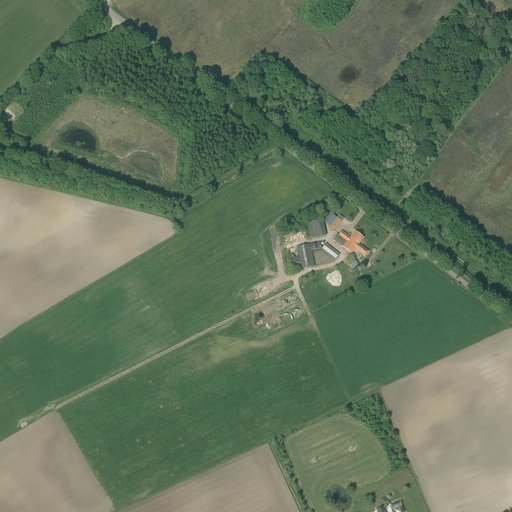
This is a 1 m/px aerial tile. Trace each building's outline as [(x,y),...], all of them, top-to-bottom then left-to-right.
[(335,230),(342,221),(330,212),(323,221),(335,230)] [(311,239),(326,236),(323,220),(308,223),(311,239)] [(351,237),(342,231),(339,235),(337,234),(333,239),(352,254),(354,252),(357,255),(360,252),(365,256),(369,251),(359,244),(364,238),(355,232),(351,237)] [(312,251),(322,249),(320,242),(296,247),(301,269),(315,266),(312,251)] [(326,244),(322,249),(321,249),(335,260),(340,255),(326,244)] [(351,263),(353,269),(360,267),(357,261),(351,263)] [(390,506),(392,511),(404,511),(400,501),(390,506)]
